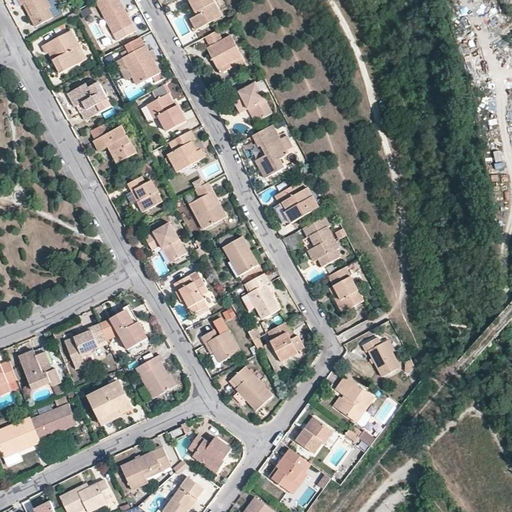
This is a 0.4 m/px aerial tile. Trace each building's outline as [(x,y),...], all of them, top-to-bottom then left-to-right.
[(23,6),(26,4),(33,16),(31,20),(35,28),(53,18),(48,9),(51,8),(48,2),(46,0),(17,0),(21,7),(23,6)] [(57,5),(53,0),(51,0),(48,2),(51,8),(57,5)] [(97,0),(115,33),(133,23),(120,0),(97,0)] [(190,0),(197,12),(200,11),(202,14),(198,16),(188,21),(193,32),(222,17),(212,0),(190,0)] [(26,4),(23,6),(31,20),(33,16),(26,4)] [(61,14),(57,5),(51,8),(48,9),(53,18),(61,14)] [(59,74),(83,61),(77,49),(81,47),(72,31),(43,46),(47,54),(53,51),(57,57),(60,63),(55,66),(59,74)] [(247,65),(232,36),(224,40),(219,31),(206,37),(211,47),(208,49),(219,70),(223,68),(234,62),(236,67),(237,70),(247,65)] [(146,45),(123,58),(138,85),(161,73),(146,45)] [(81,47),(77,49),(83,61),(87,59),(81,47)] [(55,66),(60,63),(57,57),(52,60),(55,66)] [(236,67),(234,62),(223,68),(225,73),(236,67)] [(108,99),(99,83),(95,85),(90,88),(88,84),(77,90),(79,94),(71,98),(76,108),(78,107),(81,114),(85,121),(104,110),(100,104),(108,99)] [(247,106),(249,110),(252,108),(260,122),(274,115),(270,108),(257,83),(232,97),(239,110),(247,106)] [(148,105),(155,118),(159,116),(168,132),(187,121),(178,105),(175,107),(171,101),(168,94),(171,93),(166,84),(153,91),(157,100),(148,105)] [(68,94),(71,98),(79,94),(77,90),(68,94)] [(100,104),(104,110),(112,106),(108,99),(100,104)] [(249,110),(247,106),(239,110),(241,114),(249,110)] [(141,110),(147,122),(152,119),(146,107),(141,110)] [(256,124),(260,122),(252,108),(249,110),(256,124)] [(262,148),(265,154),(268,155),(267,157),(256,163),(265,180),(286,170),(281,161),(289,156),(280,137),(274,126),(253,137),(260,149),(262,148)] [(107,149),(110,154),(113,154),(117,161),(124,161),(136,154),(136,152),(127,137),(126,137),(125,135),(126,135),(122,127),(93,143),(99,153),(107,149)] [(202,150),(197,153),(192,143),(197,141),(192,131),(170,143),(174,152),(169,155),(179,173),(206,158),(202,150)] [(197,153),(202,150),(197,141),(192,143),(197,153)] [(113,154),(110,154),(116,165),(124,161),(117,161),(113,154)] [(134,194),(136,192),(142,203),(140,204),(144,214),(164,203),(153,183),(149,185),(146,178),(130,186),(134,194)] [(201,198),(190,204),(203,229),(227,217),(222,208),(219,210),(210,193),(214,191),(209,183),(196,190),(201,198)] [(281,204),(284,202),(289,211),(286,213),(292,224),(320,209),(310,189),(307,191),(303,183),(277,196),(281,204)] [(214,191),(210,193),(219,210),(222,208),(214,191)] [(136,192),(134,194),(140,204),(142,203),(136,192)] [(338,251),(341,250),(329,229),(331,228),(325,218),(304,229),(309,239),(311,238),(315,245),(318,243),(320,247),(310,252),(315,262),(320,260),(322,263),(321,263),(324,268),(342,258),(338,251)] [(161,247),(163,250),(166,248),(174,261),(187,254),(178,237),(170,224),(145,238),(152,251),(161,247)] [(243,237),(224,248),(240,276),(248,271),(259,265),(243,237)] [(170,263),(174,261),(166,248),(163,250),(170,263)] [(346,311),(364,302),(347,268),(329,278),(334,287),(346,311)] [(209,294),(198,272),(174,285),(178,293),(179,292),(185,303),(188,309),(191,308),(195,315),(208,308),(202,298),(209,294)] [(263,321),(282,311),(268,286),(267,284),(269,283),(264,274),(246,284),(251,293),(249,294),(257,310),(263,321)] [(342,313),(346,311),(334,287),(330,289),(342,313)] [(178,293),(176,294),(182,304),(185,303),(179,292),(178,293)] [(118,316),(126,312),(134,326),(140,323),(130,305),(117,313),(118,316)] [(188,309),(187,310),(191,317),(195,315),(191,308),(188,309)] [(231,309),(223,313),(227,322),(235,318),(231,309)] [(107,340),(120,335),(129,350),(149,339),(140,323),(134,326),(126,312),(118,316),(110,320),(101,324),(107,340)] [(296,338),(292,340),(289,335),(293,332),(288,322),(268,333),(273,342),(271,343),(282,364),(299,356),(298,353),(305,349),(299,337),(296,338)] [(93,331),(85,334),(74,338),(67,341),(74,359),(78,369),(87,365),(85,358),(83,355),(93,351),(101,348),(99,344),(107,340),(101,324),(91,328),(93,331)] [(259,337),(254,329),(248,332),(253,341),(259,337)] [(240,353),(229,332),(217,338),(213,332),(202,339),(205,345),(208,343),(214,355),(211,356),(217,366),(240,353)] [(370,351),(374,358),(383,376),(401,367),(393,352),(387,341),(383,344),(379,337),(364,345),(368,352),(370,351)] [(393,352),(395,350),(389,340),(387,341),(393,352)] [(208,343),(205,345),(211,356),(214,355),(208,343)] [(51,370),(49,366),(52,365),(44,347),(36,350),(38,355),(22,362),(23,365),(34,389),(52,382),(53,385),(64,381),(57,368),(53,369),(51,370)] [(20,357),(22,362),(38,355),(36,350),(20,357)] [(137,369),(144,381),(154,400),(176,389),(169,376),(163,364),(165,363),(161,356),(137,369)] [(412,360),(406,364),(406,371),(408,375),(415,367),(412,360)] [(0,386),(1,386),(4,395),(13,392),(10,385),(19,381),(11,361),(0,365),(0,386)] [(236,374),(229,383),(236,390),(229,397),(240,408),(247,402),(256,412),(258,410),(272,396),(244,367),(236,374)] [(176,389),(179,387),(172,374),(169,376),(176,389)] [(346,378),(336,391),(346,398),(337,411),(356,424),(375,399),(362,390),(346,378)] [(130,409),(117,383),(85,398),(96,420),(117,410),(119,414),(130,409)] [(58,406),(69,403),(67,396),(56,399),(58,406)] [(49,439),(48,436),(61,431),(77,424),(69,405),(31,420),(40,443),(49,439)] [(119,414),(117,410),(96,420),(99,426),(120,417),(119,414)] [(317,420),(314,418),(305,430),(308,432),(317,420)] [(31,420),(30,419),(0,430),(0,453),(1,455),(16,449),(17,452),(40,443),(31,420)] [(317,420),(308,432),(305,430),(296,443),(314,456),(322,445),(324,446),(332,435),(334,433),(322,424),(317,420)] [(190,431),(186,423),(181,425),(185,433),(190,431)] [(352,426),(349,431),(359,438),(362,434),(352,426)] [(170,432),(173,438),(181,434),(179,428),(170,432)] [(349,431),(346,435),(357,443),(359,438),(349,431)] [(194,456),(203,463),(207,459),(221,469),(226,462),(225,461),(222,459),(225,455),(228,457),(234,449),(217,438),(212,445),(199,436),(191,448),(197,453),(194,456)] [(146,480),(144,475),(160,468),(161,470),(170,466),(166,458),(162,448),(121,468),(132,491),(148,484),(146,480)] [(1,455),(2,458),(17,452),(16,449),(1,455)] [(277,470),(281,472),(273,482),(288,493),(296,483),(303,488),(311,478),(308,475),(306,473),(312,466),(291,451),(277,470)] [(207,459),(203,463),(218,474),(221,469),(207,459)] [(173,470),(176,472),(185,463),(182,461),(173,470)] [(176,472),(178,475),(188,465),(185,463),(176,472)] [(306,473),(308,475),(314,467),(312,466),(306,473)] [(161,470),(160,468),(144,475),(146,480),(162,472),(161,470)] [(281,472),(277,470),(270,479),(273,482),(281,472)] [(324,489),(332,479),(325,475),(318,485),(324,489)] [(205,490),(188,478),(171,501),(163,511),(188,511),(194,504),(205,490)] [(104,483),(89,489),(78,493),(77,490),(59,496),(65,511),(80,511),(85,511),(90,511),(106,506),(105,503),(111,500),(104,483)] [(303,488),(296,483),(288,493),(296,498),(303,488)] [(77,490),(78,493),(89,489),(88,485),(77,490)] [(272,511),(255,498),(246,511),(247,511),(272,511)] [(54,511),(51,502),(35,509),(36,511),(54,511)]
